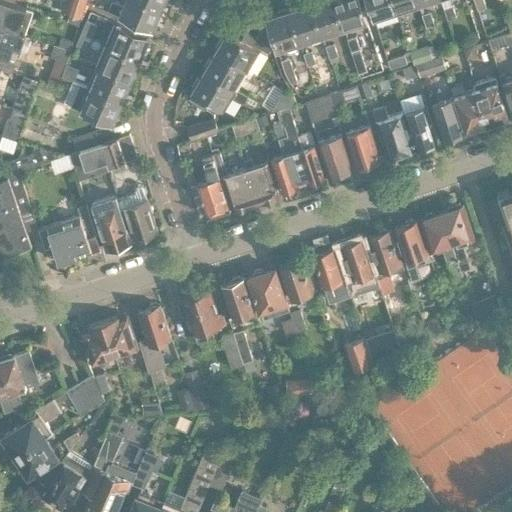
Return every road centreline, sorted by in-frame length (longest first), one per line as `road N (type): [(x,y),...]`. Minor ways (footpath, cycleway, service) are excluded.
road 1 (residential): [(193,259),(511,154)]
road 2 (residential): [(199,0),(153,114),(193,259)]
road 3 (residential): [(0,323),(193,259)]
